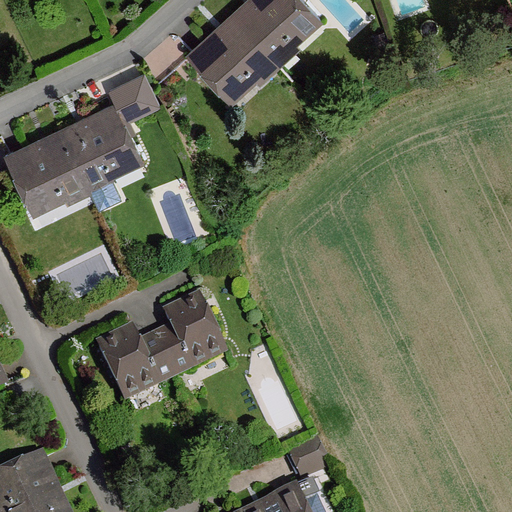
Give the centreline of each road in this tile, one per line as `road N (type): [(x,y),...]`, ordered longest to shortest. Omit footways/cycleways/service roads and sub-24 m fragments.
road 1 (residential): [(0,251),(120,511)]
road 2 (residential): [(186,0),(142,41),(0,113)]
road 3 (unknown): [(45,349),(189,283)]
